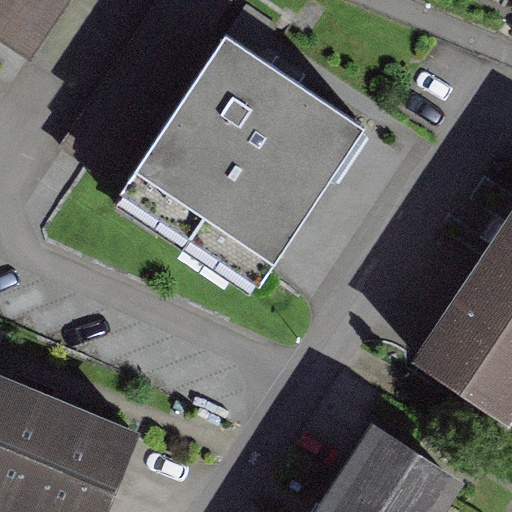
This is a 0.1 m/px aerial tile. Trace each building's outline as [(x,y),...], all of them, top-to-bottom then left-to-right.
[(71,0),(0,0),(0,36),(32,58),(71,0)] [(231,0),(158,0),(59,149),(110,182),(231,0)] [(142,173),(272,252),(361,105),(231,26),(142,173)] [(511,230),(437,350),(511,396),(511,230)] [(0,505),(16,511),(94,511),(127,431),(72,408),(0,378),(0,505)] [(332,511),(449,511),(478,468),(394,415),(332,511)]
